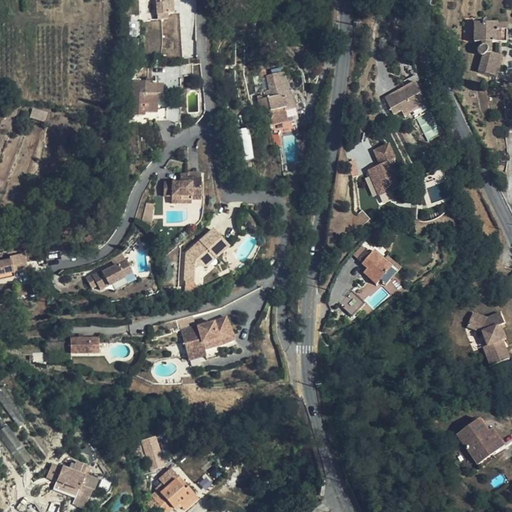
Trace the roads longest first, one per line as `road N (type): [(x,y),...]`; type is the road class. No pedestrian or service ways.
road 1 (unclassified): [(339,500),(320,441),(307,348),(348,0)]
road 2 (tertiary): [(426,0),(425,33),(448,100),(511,227)]
